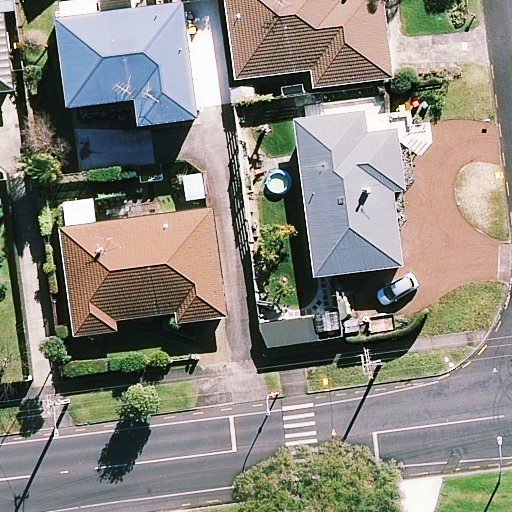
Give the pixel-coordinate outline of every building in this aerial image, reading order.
[(208,114),(195,0),(189,0),(143,5),(142,0),(67,0),(80,103),(137,96),(140,122),(208,114)] [(233,0),(242,77),(318,69),(320,85),(397,76),(388,0),(233,0)] [(0,90),(18,89),(11,16),(0,17),(0,90)] [(372,130),(369,108),(302,115),(320,274),(408,264),(399,187),(411,185),(404,126),(372,130)] [(98,196),(64,200),(80,334),(123,329),(122,318),(172,311),(173,322),(230,315),(217,208),(101,223),(98,196)]
